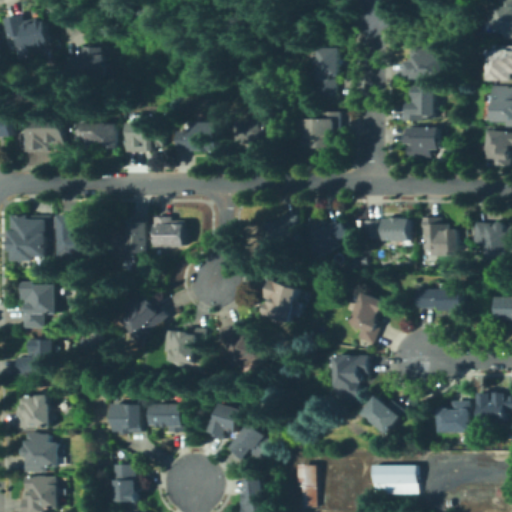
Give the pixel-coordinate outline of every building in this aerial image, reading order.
[(511,0),(511,38),(499,38),(498,31),(498,24),(494,24),(492,22),(492,17),(494,15),(498,15),(498,6),(502,6),(502,0),(511,0)] [(27,14),(29,24),(51,19),(56,44),(21,51),(19,37),(11,39),(7,18),(27,14)] [(511,45),(511,80),(491,80),(492,51),(496,51),(496,49),(510,49),(510,45),(511,45)] [(106,46),(106,57),(110,57),(110,79),(69,78),(70,56),(86,57),(86,46),(106,46)] [(445,46),(445,55),(446,55),(447,78),(407,79),(407,60),(414,60),(414,57),(413,55),(413,50),(414,49),(414,46),(445,46)] [(342,48),(342,76),(334,76),(334,78),(339,79),(339,96),(320,96),(319,66),(317,66),(317,56),(320,56),(320,48),(342,48)] [(511,126),(509,126),(510,122),(494,122),(494,104),(497,104),(497,96),(495,96),(496,85),(511,85),(511,126)] [(440,86),(439,118),(426,117),(426,121),(406,120),(406,104),(417,104),(417,96),(415,94),(415,89),(417,87),(417,86),(440,86)] [(344,111),(344,135),(338,135),(338,148),(305,148),(305,147),(302,147),(302,131),(304,131),(304,119),(323,119),(323,111),(344,111)] [(18,113),(18,137),(0,137),(0,112),(10,113),(18,113)] [(70,118),(70,147),(68,147),(68,149),(60,149),(60,147),(58,147),(58,146),(56,146),(53,147),(53,151),(28,151),(27,129),(34,129),(34,118),(70,118)] [(271,119),(271,150),(253,150),(253,143),(239,143),(239,119),(271,119)] [(168,122),(168,146),(159,146),(159,151),(130,151),(130,133),(132,133),(133,122),(168,122)] [(223,122),(223,150),(196,150),(196,149),(179,149),(180,131),(196,131),(196,122),(223,122)] [(121,123),(121,149),(109,149),(108,146),(100,146),(100,151),(82,151),(82,123),(113,123),(121,123)] [(443,128),(443,149),(435,150),(435,157),(412,157),(411,155),(411,146),(415,146),(415,144),(409,144),(409,128),(443,128)] [(511,131),(511,165),(496,165),(496,159),(490,158),(492,129),(511,131)] [(80,231),(88,231),(88,223),(106,224),(106,257),(82,257),(82,258),(70,258),(68,260),(64,260),(62,259),(62,257),(60,257),(60,214),(80,214),(80,231)] [(55,215),(55,235),(51,235),(51,256),(49,256),(49,258),(39,258),(38,261),(15,261),(15,251),(13,251),(13,230),(14,230),(14,215),(55,215)] [(302,215),(302,247),(270,246),(270,243),(265,243),(265,220),(284,220),(284,215),(302,215)] [(189,220),(190,246),(159,246),(158,216),(177,216),(177,220),(189,220)] [(331,223),(333,226),(348,216),(357,231),(342,240),(345,245),(325,257),(322,251),(314,255),(306,242),(312,216),(332,221),(331,223)] [(461,230),(461,251),(451,251),(451,256),(435,256),(435,249),(425,249),(425,216),(444,216),(444,224),(451,224),(451,230),(461,230)] [(406,217),(406,218),(414,218),(414,241),(387,241),(387,237),(384,237),(384,239),(367,239),(366,220),(384,220),(384,221),(388,221),(387,218),(395,218),(395,217),(406,217)] [(152,219),(152,253),(139,253),(139,258),(116,258),(116,239),(118,239),(118,235),(133,235),(132,220),(134,220),(134,219),(152,219)] [(478,221),(499,223),(502,221),(506,222),(509,225),(509,228),(511,228),(511,227),(511,252),(510,252),(509,261),(505,260),(502,263),(498,263),(495,260),(495,259),(487,258),(489,244),(475,242),(478,221)] [(303,288),(298,304),(299,305),(294,322),(264,313),(268,301),(269,302),(270,299),(266,297),(272,278),(303,288)] [(62,285),(62,314),(49,314),(49,327),(28,327),(28,299),(25,299),(25,292),(27,292),(27,283),(28,283),(28,282),(39,282),(39,284),(62,285)] [(453,282),(453,289),(469,289),(469,311),(443,310),(444,305),(438,305),(438,308),(419,308),(420,289),(439,289),(439,282),(453,282)] [(149,298),(150,300),(154,296),(173,315),(157,332),(151,326),(141,336),(135,331),(131,331),(128,327),(127,324),(129,323),(125,320),(131,314),(125,308),(133,299),(141,291),(146,292),(149,295),(149,298)] [(390,303),(386,313),(383,312),(380,320),(386,323),(377,344),(360,337),(363,329),(353,325),(367,291),(389,301),(388,302),(390,303)] [(511,297),(511,321),(508,321),(508,319),(500,319),(500,297),(511,297)] [(243,321),(245,326),(261,321),(267,340),(270,340),(274,353),(264,356),(265,357),(263,362),(259,363),(256,362),(242,366),(240,362),(238,362),(233,347),(228,349),(221,328),(243,321)] [(211,328),(209,347),(201,347),(199,363),(190,362),(189,364),(187,366),(183,366),(180,362),(174,361),(174,351),(169,351),(170,330),(192,332),(193,327),(211,328)] [(59,339),(59,372),(45,372),(44,370),(39,370),(39,376),(21,376),(21,357),(32,357),(32,339),(59,339)] [(372,355),(372,375),(366,375),(368,376),(368,379),(366,381),(362,382),(362,397),(348,397),(347,393),(338,393),(338,356),(363,356),(363,355),(372,355)] [(511,392),(511,394),(511,412),(511,421),(482,421),(483,405),(483,393),(492,393),(492,391),(501,391),(501,392),(511,392)] [(54,395),(54,404),(56,404),(57,426),(21,427),(21,411),(24,411),(24,405),(25,405),(25,397),(26,396),(54,395)] [(380,395),(392,405),(394,404),(392,403),(396,399),(410,411),(390,435),(365,414),(380,395)] [(245,405),(238,434),(229,432),(227,438),(211,433),(219,398),(245,405)] [(474,401),(475,432),(442,431),(443,406),(456,406),(456,400),(474,401)] [(146,404),(146,432),(132,431),(131,433),(123,433),(124,431),(116,431),(116,403),(146,404)] [(189,431),(174,431),(174,427),(160,427),(160,425),(153,425),(153,404),(188,404),(189,431)] [(275,441),(262,459),(252,451),(246,459),(233,447),(253,422),(275,441)] [(55,434),(55,442),(65,442),(65,466),(51,466),(50,472),(28,471),(29,456),(27,454),(27,449),(30,446),(30,440),(32,440),(32,432),(45,432),(45,434),(55,434)] [(142,490),(141,501),(119,501),(119,463),(141,464),(141,479),(142,479),(142,490)] [(307,465),(320,465),(319,507),(305,507),(306,487),(301,487),(302,465),(307,465)] [(376,493),(376,465),(420,465),(420,494),(376,493)] [(268,511),(244,511),(244,501),(247,501),(246,492),(249,492),(248,476),(266,475),(268,511)] [(63,484),(64,508),(51,508),(51,511),(26,511),(26,498),(33,498),(33,488),(30,489),(30,476),(63,476),(63,484)]
